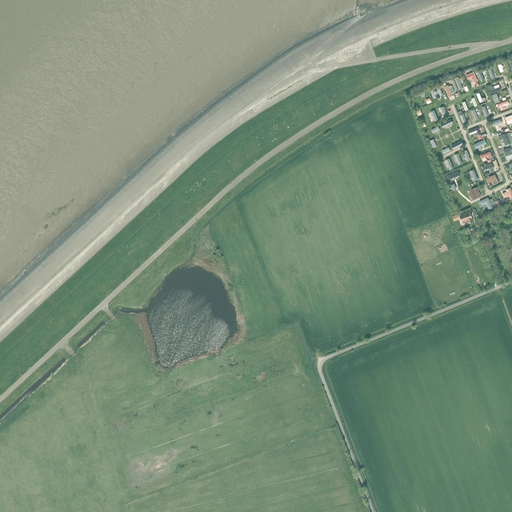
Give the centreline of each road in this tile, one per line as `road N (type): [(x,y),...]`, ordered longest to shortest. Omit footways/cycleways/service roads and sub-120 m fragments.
road 1 (unclassified): [(0,400),(278,149),(384,87),(511,41)]
road 2 (unclassified): [(373,511),(322,362),(511,281)]
